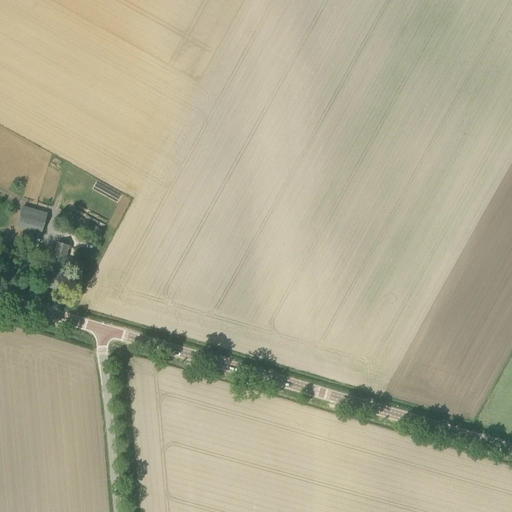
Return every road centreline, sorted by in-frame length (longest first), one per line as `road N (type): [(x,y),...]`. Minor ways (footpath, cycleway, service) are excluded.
road 1 (tertiary): [(511,450),(103,328)]
road 2 (unclassified): [(119,511),(103,328)]
